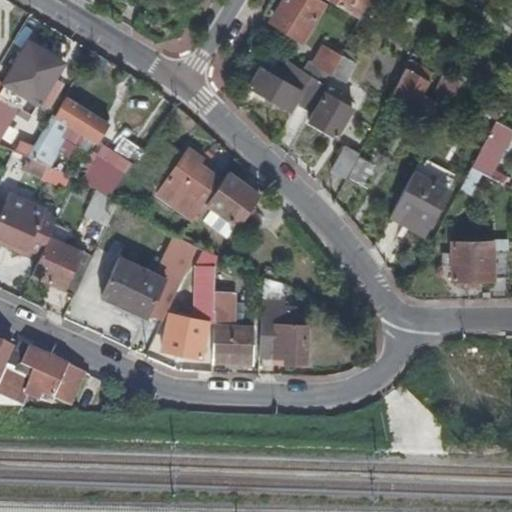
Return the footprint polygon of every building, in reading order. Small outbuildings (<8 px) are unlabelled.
[(328,0),(327,0),(285,0),(275,17),(307,36),(328,0)] [(366,0),(340,0),(360,11),(366,0)] [(32,37),(0,90),(5,94),(18,102),(19,100),(36,110),(44,96),(49,99),(61,80),(54,76),(65,58),(32,37)] [(318,60),(338,71),(339,70),(349,52),(330,41),(318,60)] [(349,52),(339,70),(354,78),(364,61),(349,52)] [(298,96),(316,108),(327,90),(315,83),(321,72),(308,65),(290,54),(279,73),(303,88),(298,96)] [(419,55),(398,91),(432,111),(441,95),(428,88),(440,67),(419,55)] [(321,72),(333,80),(338,71),(318,60),(313,56),(308,65),(321,72)] [(279,73),(262,63),(251,81),(292,106),(298,96),(303,88),(279,73)] [(459,87),(466,74),(451,65),(441,83),(457,92),(459,87)] [(327,90),(333,80),(321,72),(315,83),(327,90)] [(479,82),(466,74),(459,87),(472,94),(479,82)] [(492,89),(507,98),(511,88),(511,85),(495,76),(488,87),(492,89)] [(330,89),(312,118),(339,134),(356,104),(330,89)] [(500,110),(507,98),(492,89),(484,105),(499,113),(500,110)] [(55,111),(27,158),(28,159),(48,168),(62,144),(58,141),(70,120),(98,137),(110,118),(71,96),(60,115),(55,111)] [(511,139),(511,116),(500,110),(499,113),(474,160),(485,166),(507,177),(511,168),(511,164),(502,159),(511,139)] [(334,163),(351,172),(364,150),(347,140),(334,163)] [(199,195),(207,200),(224,174),(200,158),(203,153),(189,145),(172,170),(186,179),(182,186),(195,195),(203,182),(206,184),(199,195)] [(364,150),(351,172),(365,181),(378,158),(364,150)] [(80,182),(107,194),(124,169),(100,153),(80,182)] [(48,168),(28,159),(22,173),(45,183),(51,169),(48,168)] [(485,166),(474,160),(464,179),(475,185),(485,166)] [(416,166),(396,201),(431,219),(433,215),(437,218),(454,187),(416,166)] [(224,174),(207,200),(213,204),(237,219),(258,188),(228,169),(224,174)] [(10,244),(39,257),(51,230),(57,217),(44,211),(47,205),(12,190),(8,198),(0,216),(0,234),(12,240),(10,244)] [(0,216),(8,198),(0,194),(0,216)] [(194,220),(207,200),(199,195),(186,215),(194,220)] [(229,232),(237,219),(213,204),(205,216),(229,232)] [(172,225),(187,231),(194,220),(186,215),(181,211),(172,225)] [(39,257),(33,269),(66,284),(84,245),(51,230),(39,257)] [(84,245),(66,284),(77,289),(100,237),(90,233),(84,245)] [(12,240),(0,234),(0,239),(10,244),(12,240)] [(494,235),(454,236),(454,251),(442,251),(443,261),(454,261),(455,275),(495,275),(495,270),(495,245),(494,235)] [(166,265),(171,267),(182,243),(177,240),(166,265)] [(216,259),(216,245),(206,241),(206,258),(216,259)] [(171,267),(184,273),(195,249),(182,243),(171,267)] [(495,245),(495,270),(511,269),(510,245),(495,245)] [(123,254),(107,290),(152,310),(154,306),(166,280),(154,275),(157,268),(123,254)] [(216,288),(216,262),(196,262),(196,308),(215,308),(216,288)] [(166,280),(154,306),(167,311),(184,273),(171,267),(169,273),(166,280)] [(157,268),(154,275),(166,280),(169,273),(157,268)] [(215,308),(215,315),(226,315),(226,288),(216,288),(215,308)] [(289,291),(263,290),(261,348),(287,349),(286,355),(309,355),(310,318),(299,317),(300,300),(288,299),(289,291)] [(169,310),(162,346),(204,354),(211,319),(169,310)] [(241,324),(215,324),(214,360),(254,360),(255,331),(241,331),(241,324)] [(30,393),(48,400),(64,368),(14,345),(0,375),(0,404),(24,406),(30,393)] [(0,370),(9,350),(0,346),(0,370)] [(48,400),(64,407),(82,377),(64,368),(48,400)]
